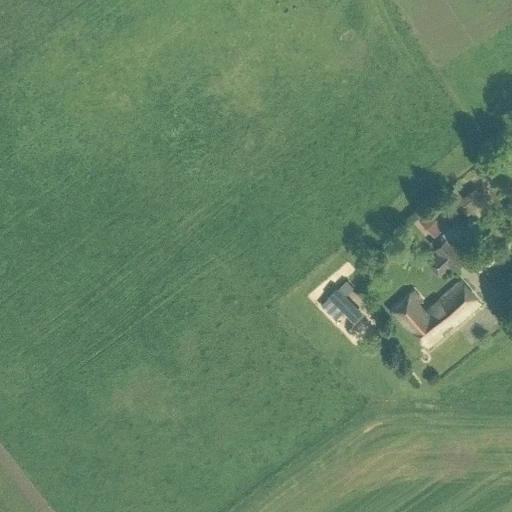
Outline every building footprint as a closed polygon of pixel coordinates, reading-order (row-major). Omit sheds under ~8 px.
[(472,225),(493,212),(472,177),(451,189),(472,225)] [(440,198),(420,217),(435,233),(455,214),(440,198)] [(433,247),(438,251),(427,261),(440,276),(451,266),(454,270),(467,258),(464,255),(477,244),(457,222),(443,234),(445,236),(433,247)] [(401,259),(402,247),(394,247),(393,258),(401,259)] [(455,326),(482,303),(461,278),(429,304),(415,288),(394,305),(429,348),(445,334),(443,333),(453,325),(455,326)] [(352,319),(362,309),(339,286),(329,296),(352,319)] [(363,325),(373,333),(386,319),(376,310),(363,325)]
